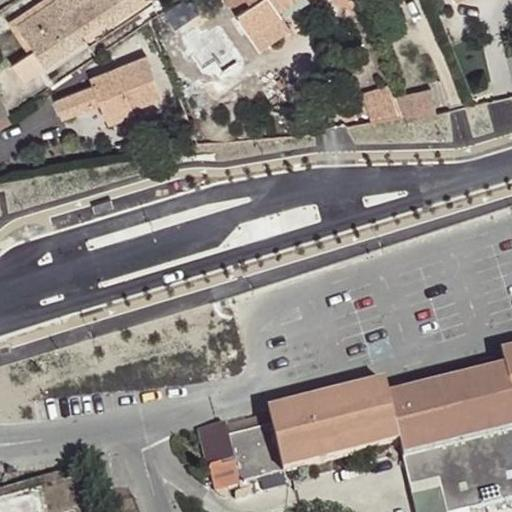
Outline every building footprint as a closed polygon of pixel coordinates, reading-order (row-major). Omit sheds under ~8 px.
[(19,25),(54,0),(42,0),(9,23),(29,53),(35,49),(19,25)] [(67,12),(59,0),(54,0),(19,25),(35,49),(29,53),(12,65),(24,83),(47,67),(43,60),(81,34),(67,12)] [(59,0),(67,12),(81,34),(104,19),(132,0),(59,0)] [(146,0),(132,0),(104,19),(109,26),(146,0)] [(225,0),(251,38),(283,17),(277,8),(288,0),(225,0)] [(352,14),(359,11),(353,0),(338,0),(341,6),(348,3),(352,14)] [(283,17),(251,38),(259,50),(290,28),(283,17)] [(47,67),(86,41),(81,34),(43,60),(47,67)] [(146,56),(91,77),(94,85),(56,101),(63,118),(101,104),(105,113),(130,102),(132,108),(161,97),(146,56)] [(394,95),(391,87),(363,96),(372,122),(401,116),(394,95)] [(405,123),(437,115),(428,87),(394,95),(401,116),(405,123)] [(0,95),(0,120),(9,114),(0,95)] [(130,102),(105,113),(109,124),(135,114),(132,108),(130,102)] [(87,212),(89,220),(116,214),(115,206),(87,212)] [(511,351),(501,354),(505,368),(388,397),(272,425),(231,436),(228,436),(234,461),(223,465),(219,462),(210,465),(209,468),(215,491),(240,485),(241,488),(250,487),(249,481),(261,478),(264,490),(286,484),(283,472),(400,443),(411,486),(440,479),(442,485),(413,492),(417,511),(455,511),(511,497),(511,351)] [(501,354),(384,383),(388,397),(505,368),(501,354)] [(272,425),(388,397),(384,383),(268,412),(272,425)] [(228,436),(231,436),(228,422),(200,429),(209,468),(210,465),(219,462),(223,465),(234,461),(228,436)] [(109,457),(96,458),(100,489),(112,487),(109,457)]
